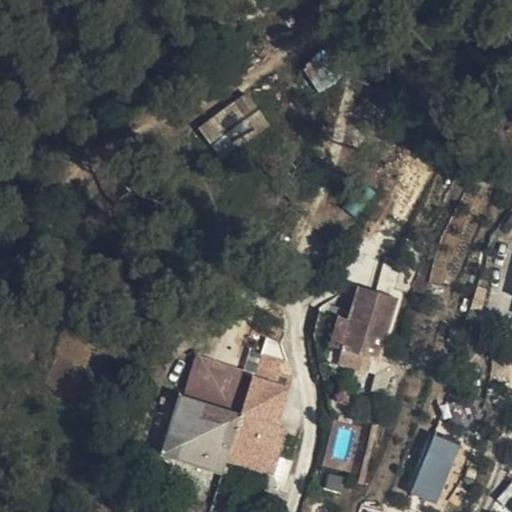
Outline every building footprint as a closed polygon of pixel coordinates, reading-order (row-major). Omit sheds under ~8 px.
[(325,49),(304,64),(321,88),(342,73),(325,49)] [(222,157),(258,134),(248,118),(262,109),(251,92),(201,124),(222,157)] [(346,317),(337,347),(376,359),(394,295),(355,285),(346,317)] [(326,344),(337,347),(346,317),(334,314),(326,344)] [(206,358),(197,400),(227,408),(238,366),(206,358)] [(189,398),(176,445),(193,449),(187,470),(234,485),(239,465),(244,445),(286,456),(291,426),(283,424),(290,392),(248,382),(232,449),(225,447),(226,441),(220,440),(227,408),(197,400),(189,398)] [(193,449),(176,445),(171,443),(166,463),(187,470),(193,449)] [(244,445),(239,465),(282,477),(286,456),(244,445)]
